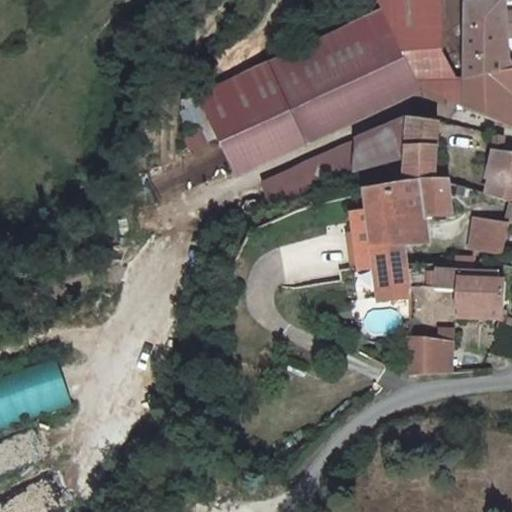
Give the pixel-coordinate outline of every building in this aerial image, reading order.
[(376,37),(323,61),(356,132),(410,107),(454,130),(452,104),(441,78),(437,0),(387,0),(389,20),(393,30),(376,37)] [(466,0),(465,22),(495,24),(495,19),(495,0),(466,0)] [(495,24),(465,22),(461,79),(460,94),(510,90),(510,47),(511,47),(511,19),(495,19),(495,24)] [(217,113),(243,173),(308,153),(356,132),(323,61),(271,85),(217,113)] [(511,89),(510,90),(460,94),(460,102),(458,130),(457,134),(487,139),(511,142),(511,89)] [(391,146),(380,146),(379,146),(381,180),(391,179),(404,178),(402,147),(391,146)] [(437,180),(434,151),(402,147),(404,178),(405,178),(437,180)] [(511,175),(488,175),(486,219),(511,220),(511,175)] [(407,212),(404,178),(391,179),(393,212),(394,212),(407,212)] [(441,215),(437,180),(405,178),(404,178),(407,212),(441,215)] [(289,179),(265,180),(266,201),(290,200),(289,179)] [(407,212),(394,212),(393,212),(371,211),(371,230),(371,284),(371,313),(403,313),(403,285),(405,244),(442,245),(441,215),(407,212)] [(349,284),(371,284),(371,230),(357,230),(357,248),(350,248),(350,265),(349,264),(349,284)] [(469,253),(503,254),(504,233),(470,231),(469,253)] [(456,320),(504,320),(504,291),(485,291),(485,277),(456,277),(456,320)] [(455,330),(438,329),(438,347),(455,348),(455,330)] [(412,380),(454,377),(455,348),(438,347),(412,346),(412,380)] [(0,428),(72,405),(58,362),(0,380),(0,428)]
